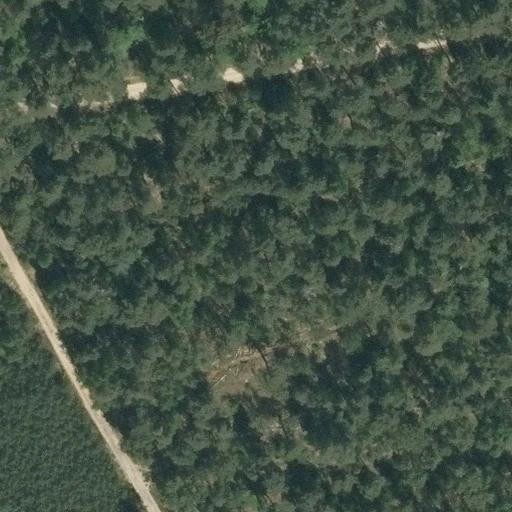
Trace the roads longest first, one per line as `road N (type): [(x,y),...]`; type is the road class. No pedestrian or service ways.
road 1 (track): [(511,26),(0,110)]
road 2 (track): [(511,386),(208,435),(107,433)]
road 3 (track): [(0,238),(107,433)]
